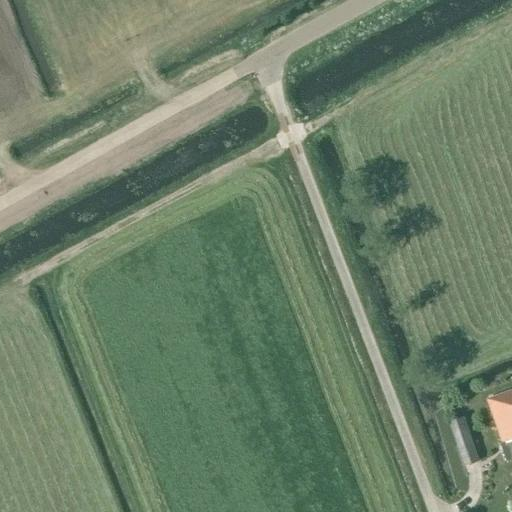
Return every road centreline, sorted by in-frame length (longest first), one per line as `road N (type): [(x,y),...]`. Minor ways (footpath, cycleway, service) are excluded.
road 1 (unclassified): [(432,511),(257,61)]
road 2 (unclassified): [(257,61),(0,206)]
road 3 (unclassified): [(369,0),(257,61)]
